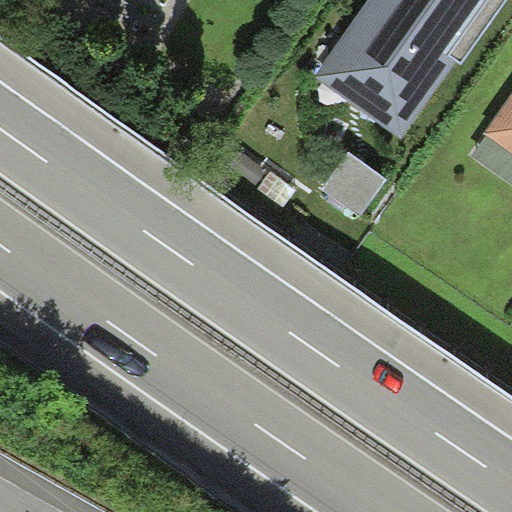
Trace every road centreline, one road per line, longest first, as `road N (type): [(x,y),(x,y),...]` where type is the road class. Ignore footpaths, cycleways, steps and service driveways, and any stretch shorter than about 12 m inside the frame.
road 1 (motorway): [(511,481),(0,125)]
road 2 (motorway): [(0,244),(383,511)]
